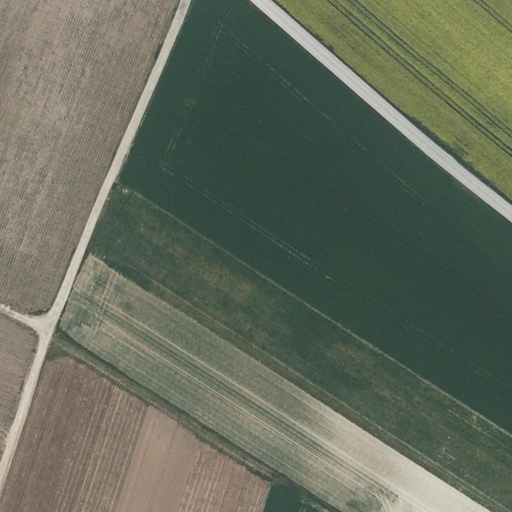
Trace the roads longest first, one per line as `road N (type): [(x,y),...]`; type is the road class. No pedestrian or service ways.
road 1 (track): [(0,302),(46,326),(183,0)]
road 2 (unclassified): [(511,211),(270,0)]
road 3 (track): [(0,469),(46,326)]
